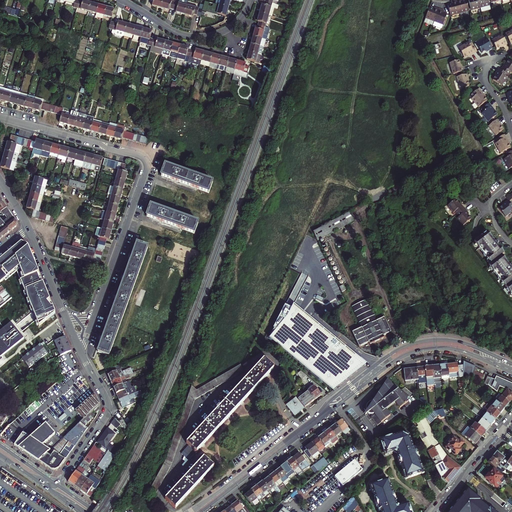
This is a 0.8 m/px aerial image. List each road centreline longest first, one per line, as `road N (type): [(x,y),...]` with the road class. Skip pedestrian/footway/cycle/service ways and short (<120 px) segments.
road 1 (tertiary): [(511,364),(445,340),(398,349),(191,511)]
road 2 (tertiary): [(201,511),(404,356),(446,348),(511,372)]
road 3 (residential): [(0,117),(145,162),(101,294)]
road 4 (residential): [(251,0),(234,24),(202,36),(171,31),(121,0)]
road 5 (tertiary): [(56,483),(108,411),(81,352)]
road 6 (tertiary): [(81,352),(28,226)]
